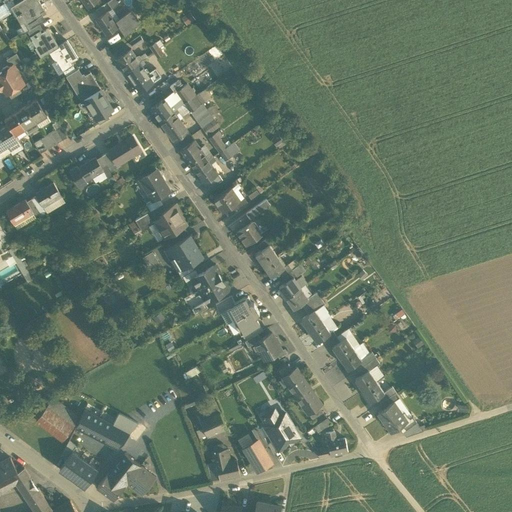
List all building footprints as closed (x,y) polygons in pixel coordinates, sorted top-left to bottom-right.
[(20,13),(27,23),(39,16),(38,13),(44,9),(38,0),(20,0),(11,6),(17,15),(20,13)] [(112,7),(108,10),(116,20),(120,17),(112,7)] [(107,33),(119,25),(116,20),(108,10),(108,9),(96,18),(107,33)] [(120,17),(116,20),(119,25),(124,33),(141,21),(132,9),(120,17)] [(190,10),(182,16),(187,23),(195,18),(190,10)] [(27,23),(30,28),(37,24),(42,21),(39,16),(27,23)] [(40,29),(37,24),(30,28),(27,30),(30,35),(40,29)] [(42,55),(51,50),(59,45),(48,27),(41,31),(40,29),(30,35),(42,55)] [(131,42),(134,46),(142,41),(139,36),(131,42)] [(67,40),(59,45),(51,50),(63,70),(73,64),(71,61),(77,57),(67,40)] [(149,45),(153,50),(159,46),(156,41),(155,40),(149,45)] [(163,52),(159,46),(153,50),(157,56),(163,52)] [(116,57),(125,70),(142,58),(141,57),(138,59),(135,55),(130,48),(116,57)] [(125,70),(134,83),(148,73),(148,72),(140,62),(143,60),(142,58),(125,70)] [(63,70),(66,75),(76,69),(73,64),(63,70)] [(3,87),(7,94),(24,83),(12,65),(9,67),(7,66),(2,69),(2,71),(0,72),(0,86),(1,88),(3,87)] [(78,67),(76,69),(66,75),(69,80),(81,72),(78,67)] [(156,67),(148,72),(148,73),(134,83),(139,90),(161,74),(156,67)] [(233,68),(225,74),(229,79),(237,74),(233,68)] [(81,100),(84,98),(100,88),(90,71),(83,75),(81,72),(69,80),(81,100)] [(174,90),(175,91),(177,90),(183,86),(184,85),(179,77),(169,83),(174,90)] [(184,85),(183,86),(191,98),(196,94),(188,82),(184,85)] [(185,102),(191,98),(183,86),(177,90),(185,102)] [(111,105),(100,88),(84,98),(91,108),(96,117),(106,111),(105,109),(111,105)] [(205,88),(196,94),(202,102),(211,96),(205,88)] [(165,97),(172,108),(175,106),(177,108),(185,102),(177,90),(175,91),(174,90),(165,97)] [(202,102),(196,94),(191,98),(185,102),(191,110),(202,103),(202,102)] [(151,107),(160,119),(177,108),(175,106),(172,108),(165,97),(151,107)] [(84,98),(81,100),(78,101),(83,110),(86,110),(91,108),(84,98)] [(37,99),(26,105),(36,121),(46,114),(37,99)] [(180,118),(191,111),(191,110),(185,102),(177,108),(178,109),(175,111),(180,118)] [(191,111),(198,121),(210,113),(206,108),(202,103),(191,110),(191,111)] [(213,103),(206,108),(210,113),(213,118),(213,119),(214,118),(221,113),(213,103)] [(36,121),(26,105),(15,111),(25,127),(36,121)] [(160,119),(168,132),(182,122),(180,118),(175,111),(178,109),(177,108),(160,119)] [(8,123),(14,134),(23,129),(25,127),(15,111),(5,118),(8,123)] [(96,117),(99,122),(109,117),(106,111),(96,117)] [(213,118),(210,113),(198,121),(201,126),(213,118)] [(213,119),(201,127),(207,135),(220,126),(214,118),(213,119)] [(187,129),(182,122),(168,132),(173,139),(187,129)] [(14,134),(8,123),(0,127),(0,134),(7,146),(18,139),(14,134)] [(61,126),(56,129),(62,140),(67,137),(61,126)] [(26,134),(23,129),(14,134),(18,139),(26,134)] [(56,129),(51,132),(57,143),(62,140),(56,129)] [(51,132),(45,135),(52,146),(57,143),(51,132)] [(219,151),(225,147),(219,138),(215,132),(209,137),(219,151)] [(45,135),(40,139),(47,149),(52,146),(45,135)] [(278,135),(272,139),(277,147),(283,142),(278,135)] [(108,149),(117,165),(142,150),(134,136),(121,144),(120,142),(108,149)] [(40,139),(35,142),(42,152),(47,149),(40,139)] [(181,149),(186,156),(199,146),(194,139),(181,149)] [(233,142),(230,144),(234,149),(232,151),(235,155),(240,151),(233,141),(233,142)] [(205,144),(200,147),(207,157),(210,155),(211,157),(212,156),(213,155),(205,144)] [(232,156),(235,155),(232,151),(234,149),(230,144),(225,147),(232,156)] [(186,156),(194,169),(211,157),(210,155),(207,157),(200,147),(199,146),(186,156)] [(225,160),(232,156),(225,147),(219,151),(225,160)] [(107,152),(102,155),(108,166),(113,163),(107,152)] [(103,169),(108,166),(102,155),(96,158),(103,169)] [(194,169),(203,181),(217,172),(211,163),(215,160),(212,156),(211,157),(194,169)] [(95,157),(78,167),(77,167),(85,180),(86,180),(93,175),(103,169),(96,158),(95,157)] [(87,181),(86,180),(85,180),(77,167),(78,167),(77,165),(70,170),(79,186),(87,181)] [(106,175),(103,169),(93,175),(95,180),(97,179),(100,179),(106,175)] [(141,178),(153,198),(158,195),(169,189),(157,169),(141,178)] [(222,179),(217,172),(203,181),(208,188),(222,179)] [(37,195),(43,205),(61,195),(53,182),(36,193),(37,195)] [(237,182),(232,186),(234,190),(238,187),(240,186),(237,182)] [(215,198),(224,211),(225,210),(235,203),(239,200),(239,199),(233,191),(234,190),(232,186),(215,198)] [(234,190),(233,191),(239,199),(244,195),(238,187),(234,190)] [(248,195),(251,199),(259,193),(256,189),(248,195)] [(37,195),(31,198),(38,209),(41,214),(47,211),(43,205),(37,195)] [(64,201),(61,195),(43,205),(47,211),(47,212),(64,201)] [(146,202),(151,210),(162,203),(158,195),(153,198),(146,202)] [(239,200),(235,203),(238,208),(248,201),(244,195),(239,199),(239,200)] [(33,212),(38,209),(31,198),(26,201),(33,212)] [(246,213),(249,218),(270,203),(266,198),(246,213)] [(6,211),(14,223),(33,212),(26,201),(25,199),(6,211)] [(229,215),(238,208),(235,203),(225,210),(229,215)] [(161,228),(165,235),(186,223),(174,204),(162,211),(163,214),(155,219),(160,228),(161,228)] [(36,217),(37,218),(42,215),(41,214),(38,209),(33,212),(35,216),(36,217)] [(35,216),(33,212),(14,223),(17,228),(34,218),(34,217),(35,216)] [(135,219),(141,229),(153,222),(147,212),(135,219)] [(236,230),(246,244),(261,234),(251,220),(236,230)] [(185,264),(186,265),(192,262),(202,255),(190,234),(166,248),(171,258),(179,254),(185,264)] [(258,243),(261,248),(269,243),(269,244),(271,242),(267,236),(258,243)] [(255,253),(263,264),(277,255),(269,244),(269,243),(261,248),(255,253)] [(12,256),(16,263),(21,270),(28,283),(33,280),(13,247),(8,250),(12,256)] [(143,256),(151,269),(160,263),(152,250),(143,256)] [(179,254),(171,258),(169,259),(176,270),(178,269),(185,264),(179,254)] [(284,265),(277,255),(263,264),(271,275),(278,270),(284,266),(284,265)] [(6,260),(10,267),(14,264),(16,263),(12,256),(6,260)] [(287,262),(292,268),(300,263),(295,257),(287,262)] [(178,269),(181,275),(183,274),(195,267),(192,262),(186,265),(185,264),(178,269)] [(278,270),(282,275),(292,268),(287,262),(284,265),(284,266),(278,270)] [(292,268),(296,275),(305,269),(301,262),(300,263),(292,268)] [(193,276),(200,288),(221,276),(217,270),(220,269),(216,263),(198,273),(193,276)] [(195,267),(183,274),(186,280),(193,276),(198,273),(195,266),(195,267)] [(296,275),(292,268),(282,275),(286,281),(293,276),(296,275)] [(362,269),(357,274),(362,279),(367,273),(362,269)] [(301,287),(305,283),(307,282),(302,274),(295,279),(301,287)] [(224,282),(221,276),(200,288),(199,288),(206,300),(230,287),(226,280),(224,282)] [(279,286),(286,297),(301,287),(295,279),(293,276),(286,281),(279,286)] [(301,287),(307,296),(311,293),(312,293),(305,283),(301,287)] [(307,296),(301,287),(286,297),(293,307),(300,302),(308,297),(307,296)] [(311,293),(316,300),(320,297),(315,290),(312,293),(311,293)] [(300,302),(305,308),(316,300),(311,293),(307,296),(308,297),(300,302)] [(235,301),(231,294),(215,303),(219,310),(220,310),(227,306),(235,301)] [(227,306),(234,319),(257,307),(254,302),(251,301),(248,302),(245,297),(245,296),(235,301),(227,306)] [(324,303),(320,297),(316,300),(320,306),(323,304),(324,303)] [(372,299),(365,303),(368,309),(375,306),(372,299)] [(320,306),(316,300),(305,308),(308,313),(314,309),(315,310),(320,306)] [(192,308),(196,314),(208,307),(204,301),(192,308)] [(320,306),(315,310),(322,320),(322,321),(329,316),(324,308),(325,307),(323,304),(320,306)] [(234,319),(227,306),(220,310),(227,323),(228,322),(234,319)] [(259,311),(257,307),(234,319),(240,330),(241,332),(259,322),(256,316),(258,314),(259,311)] [(402,308),(395,312),(396,313),(398,316),(405,312),(402,308)] [(301,318),(309,330),(322,320),(315,310),(314,309),(308,313),(301,318)] [(161,311),(153,317),(157,323),(165,317),(161,311)] [(329,316),(322,321),(330,331),(332,329),(333,330),(338,326),(330,315),(329,316)] [(360,318),(348,327),(350,330),(363,322),(360,318)] [(234,319),(228,322),(234,333),(240,330),(234,319)] [(322,321),(322,320),(309,330),(317,341),(323,337),(330,332),(330,331),(322,321)] [(241,332),(245,339),(258,332),(263,329),(259,322),(241,332)] [(348,327),(336,335),(340,340),(345,336),(351,332),(350,330),(348,327)] [(323,337),(326,342),(336,335),(333,330),(332,329),(330,331),(330,332),(323,337)] [(255,341),(265,358),(276,352),(281,349),(272,331),(261,337),(255,340),(255,341)] [(261,337),(258,332),(245,339),(248,345),(255,341),(255,340),(261,337)] [(351,332),(345,336),(353,348),(360,343),(351,332)] [(340,340),(336,335),(326,342),(330,347),(332,346),(332,345),(340,340)] [(332,346),(340,357),(353,348),(345,336),(340,340),(332,345),(332,346)] [(418,336),(412,340),(417,347),(423,343),(418,336)] [(171,340),(165,344),(169,351),(175,348),(171,340)] [(360,343),(353,348),(361,358),(369,352),(362,342),(360,343)] [(285,347),(281,349),(276,352),(279,357),(288,352),(285,347)] [(361,358),(353,348),(340,357),(348,368),(354,364),(361,359),(361,358)] [(354,364),(357,369),(375,357),(371,351),(369,352),(361,358),(361,359),(354,364)] [(379,362),(375,357),(357,369),(361,374),(368,369),(368,370),(377,364),(379,362)] [(279,370),(283,376),(285,374),(294,369),(289,362),(279,370)] [(384,375),(377,364),(368,370),(376,380),(384,375)] [(184,372),(187,378),(201,370),(197,365),(184,372)] [(288,383),(295,394),(309,385),(296,367),(294,369),(285,374),(290,381),(288,383)] [(355,378),(362,390),(376,380),(368,370),(368,369),(361,374),(355,378)] [(267,373),(259,371),(257,378),(266,380),(267,373)] [(288,383),(283,376),(278,379),(283,387),(288,383)] [(383,391),(376,380),(362,390),(370,401),(377,396),(384,392),(383,391)] [(321,403),(309,385),(295,394),(303,405),(305,403),(311,410),(319,405),(321,403)] [(392,385),(386,389),(390,395),(396,391),(392,385)] [(385,398),(390,395),(386,389),(383,391),(384,392),(377,396),(380,402),(385,398)] [(399,396),(396,391),(390,395),(385,398),(389,403),(394,399),(394,400),(399,396)] [(412,415),(399,396),(394,400),(407,419),(412,415)] [(36,419),(63,439),(79,417),(53,397),(36,419)] [(385,398),(380,402),(381,408),(389,403),(385,398)] [(378,411),(391,430),(399,425),(408,419),(407,419),(394,400),(394,399),(389,403),(381,408),(378,411)] [(198,413),(200,420),(220,411),(214,400),(203,406),(205,411),(198,413)] [(308,412),(312,418),(323,411),(319,405),(311,410),(308,412)] [(118,447),(129,433),(109,422),(84,409),(83,413),(76,426),(118,447)] [(273,440),(279,449),(299,437),(300,437),(294,427),(285,413),(279,416),(274,409),(262,416),(267,423),(272,432),(269,433),(273,440)] [(115,410),(109,422),(129,433),(135,420),(115,410)] [(204,427),(207,435),(219,430),(226,426),(220,411),(200,420),(204,427)] [(399,425),(402,430),(416,420),(412,415),(407,419),(408,419),(399,425)] [(315,424),(318,429),(329,421),(326,417),(315,424)] [(423,430),(416,420),(402,430),(406,435),(423,430)] [(299,437),(302,442),(308,439),(304,432),(299,423),(294,427),(300,437),(299,437)] [(255,433),(260,430),(259,428),(257,425),(251,429),(254,434),(255,433)] [(264,436),(269,433),(264,425),(259,428),(260,430),(264,436)] [(227,426),(226,426),(219,430),(224,436),(230,433),(227,426)] [(199,438),(207,435),(204,427),(196,430),(199,438)] [(263,447),(269,444),(268,443),(264,436),(260,430),(255,433),(258,439),(263,447)] [(325,431),(328,441),(336,439),(334,430),(325,431)] [(243,448),(244,447),(253,442),(248,432),(237,438),(243,448)] [(345,437),(336,439),(328,441),(329,449),(330,454),(348,450),(345,437)] [(244,447),(257,468),(263,464),(265,465),(270,459),(263,447),(258,439),(253,442),(244,447)] [(61,456),(66,460),(72,451),(76,446),(69,440),(61,456)] [(273,440),(268,443),(269,444),(274,453),(280,450),(279,449),(273,440)] [(226,462),(223,449),(214,451),(217,464),(226,462)] [(60,469),(85,487),(97,469),(72,451),(66,460),(60,469)] [(127,482),(142,494),(156,476),(125,452),(111,469),(127,482)] [(0,479),(11,473),(17,470),(11,457),(0,462),(0,479)] [(236,460),(226,462),(217,464),(221,478),(239,474),(236,460)] [(206,467),(211,480),(221,478),(217,464),(206,467)] [(11,474),(16,483),(20,489),(33,481),(24,467),(11,474)] [(97,487),(113,499),(127,482),(111,469),(97,487)] [(11,474),(0,480),(0,491),(16,483),(11,474)] [(38,488),(33,481),(20,489),(25,496),(38,488)] [(52,510),(38,488),(25,496),(35,511),(47,511),(51,510),(52,510)] [(76,511),(70,501),(51,511),(76,511)] [(279,511),(280,506),(256,501),(254,511),(279,511)]
